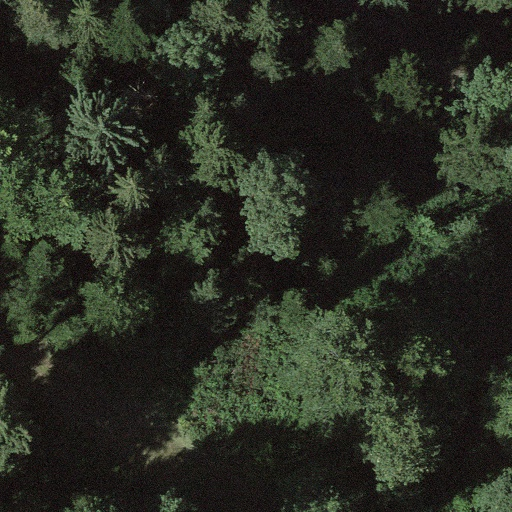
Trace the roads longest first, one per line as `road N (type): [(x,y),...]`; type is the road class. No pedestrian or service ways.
road 1 (track): [(0,348),(246,511)]
road 2 (track): [(345,0),(511,124)]
